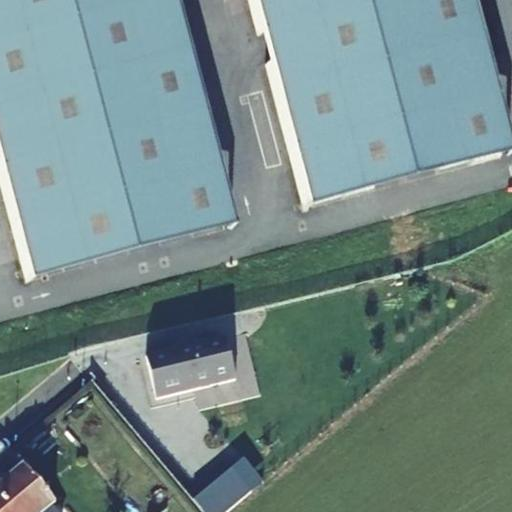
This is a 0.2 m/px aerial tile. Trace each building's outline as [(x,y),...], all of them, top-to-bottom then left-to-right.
[(230,222),(170,0),(0,0),(0,185),(24,277),(230,222)] [(249,0),(303,202),(508,147),(468,0),(249,0)] [(237,380),(226,338),(147,359),(158,400),(237,380)] [(45,511),(51,507),(54,504),(25,469),(0,489),(0,511),(45,511)] [(227,511),(251,492),(231,469),(193,502),(201,511),(227,511)]
